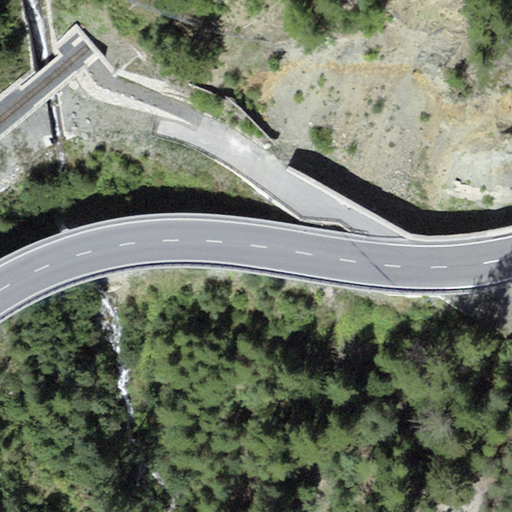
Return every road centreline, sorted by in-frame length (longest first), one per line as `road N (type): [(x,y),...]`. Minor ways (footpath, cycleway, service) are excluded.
road 1 (unclassified): [(0,160),(62,113),(125,107),(175,115),(298,198),(388,241),(393,262)]
road 2 (primary): [(393,262),(155,240),(67,257),(0,288)]
